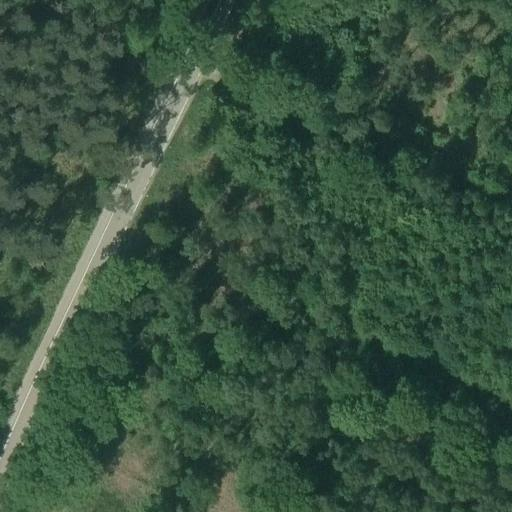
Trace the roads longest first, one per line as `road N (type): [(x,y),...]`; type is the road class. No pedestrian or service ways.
road 1 (tertiary): [(0,504),(242,0)]
road 2 (track): [(211,68),(357,140),(511,195)]
